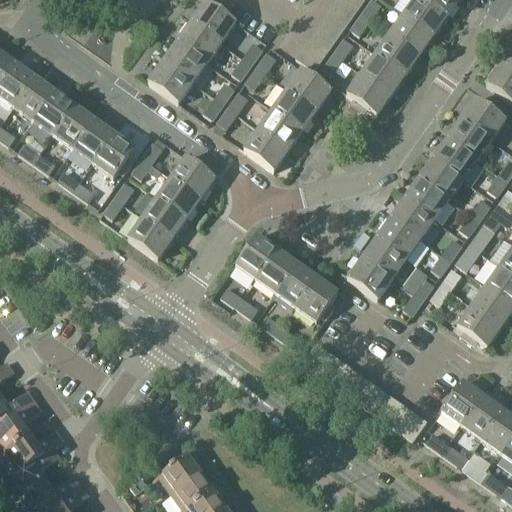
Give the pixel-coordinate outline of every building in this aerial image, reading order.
[(355,0),(339,0),(338,3),(356,16),(363,6),(355,0)] [(418,0),(416,0),(403,19),(433,40),(447,20),(418,0)] [(418,0),(447,20),(461,0),(418,0)] [(338,3),(331,13),(349,26),(356,16),(338,3)] [(371,4),(361,19),(370,25),(381,10),(371,4)] [(205,6),(190,26),(220,48),(235,28),(205,6)] [(331,13),(324,23),(342,36),(349,26),(331,13)] [(361,19),(350,34),(359,41),(370,25),(361,19)] [(403,19),(389,39),(419,60),(433,40),(403,19)] [(324,23),(317,33),(334,46),(342,36),(324,23)] [(190,26),(176,47),(206,68),(216,54),(220,48),(190,26)] [(317,33),(309,43),(327,56),(334,46),(317,33)] [(389,39),(375,59),(405,80),(419,60),(389,39)] [(309,43),(302,53),(320,66),(327,56),(309,43)] [(343,44),(332,59),(342,65),(352,50),(343,44)] [(176,47),(162,67),(192,88),(206,68),(176,47)] [(253,48),(242,63),(251,69),(262,54),(253,48)] [(511,50),(499,69),(511,77),(511,50)] [(295,63),(313,76),(320,66),(302,53),(295,63)] [(0,57),(0,87),(14,68),(0,57)] [(266,58),(256,73),(265,79),(276,64),(266,58)] [(332,59),(322,74),(331,81),(342,65),(332,59)] [(375,59),(360,79),(390,100),(405,80),(375,59)] [(242,63),(231,78),(240,85),(251,69),(242,63)] [(162,67),(148,87),(178,108),(192,88),(162,67)] [(14,68),(0,87),(0,103),(12,112),(34,82),(14,68)] [(511,77),(499,69),(485,89),(511,107),(511,77)] [(256,73),(245,88),(254,95),(265,79),(256,73)] [(300,74),(286,94),(316,116),(330,95),(300,74)] [(360,79),(346,99),(352,104),(349,109),(350,109),(360,117),(364,112),(376,120),(390,100),(360,79)] [(34,82),(12,112),(32,126),(54,96),(34,82)] [(224,88),(213,103),(222,109),(233,94),(224,88)] [(286,94),(272,114),(301,136),(316,116),(286,94)] [(54,96),(32,126),(52,141),(74,110),(54,96)] [(238,97),(227,113),(236,119),(247,104),(238,97)] [(213,103),(203,118),(212,124),(222,109),(213,103)] [(475,104),(460,123),(490,145),(505,125),(498,120),(501,115),(500,114),(500,115),(490,107),(487,112),(475,104)] [(74,110),(52,141),(72,155),(94,125),(74,110)] [(227,113),(217,128),(223,133),(226,134),(236,119),(227,113)] [(272,114),(257,134),(287,156),(301,136),(272,114)] [(460,123),(446,143),(476,165),(490,145),(460,123)] [(94,125),(72,155),(92,169),(114,139),(94,125)] [(0,132),(0,144),(7,150),(13,141),(0,132)] [(257,134),(243,155),(273,176),(287,156),(257,134)] [(114,139),(92,169),(112,183),(117,176),(122,180),(123,179),(130,169),(126,165),(134,153),(114,139)] [(446,143),(432,163),(462,185),(476,165),(446,143)] [(153,148),(142,163),(151,169),(162,154),(153,148)] [(24,149),(17,157),(33,168),(39,159),(24,149)] [(39,159),(33,168),(48,179),(54,170),(44,163),(39,159)] [(184,162),(170,183),(200,204),(214,184),(184,162)] [(142,163),(131,178),(141,185),(151,169),(142,163)] [(432,163),(418,183),(448,205),(462,185),(432,163)] [(511,166),(508,164),(498,180),(507,186),(511,178),(511,166)] [(63,177),(57,185),(72,196),(78,187),(63,177)] [(498,180),(487,195),(496,201),(507,186),(498,180)] [(170,183),(156,203),(186,224),(200,204),(170,183)] [(418,183),(404,203),(434,225),(448,205),(418,183)] [(78,187),(72,196),(87,207),(93,198),(78,187)] [(125,187),(114,203),(123,209),(134,194),(125,187)] [(511,197),(508,195),(497,210),(506,216),(511,207),(511,197)] [(114,203),(103,218),(112,224),(123,209),(114,203)] [(156,203),(141,223),(171,244),(186,224),(156,203)] [(404,203),(389,223),(420,245),(434,225),(404,203)] [(480,204),(469,219),(478,226),(489,211),(480,204)] [(497,210),(486,225),(495,232),(506,216),(497,210)] [(469,219),(458,235),(467,241),(478,226),(469,219)] [(141,223),(127,243),(157,265),(171,244),(141,223)] [(389,223),(375,243),(405,265),(420,245),(389,223)] [(479,234),(469,250),(478,256),(489,241),(479,234)] [(256,240),(235,270),(254,284),(275,254),(256,240)] [(375,243),(361,263),(391,285),(405,265),(375,243)] [(452,244),(441,259),(450,266),(461,250),(452,244)] [(511,250),(504,245),(490,265),(499,271),(511,280),(511,250)] [(469,250),(458,265),(467,271),(478,256),(469,250)] [(275,254),(254,284),(274,298),(295,268),(275,254)] [(441,259),(430,274),(439,281),(450,266),(441,259)] [(361,263),(347,284),(377,305),(391,285),(361,263)] [(295,268),(274,298),(294,313),(316,282),(295,268)] [(511,280),(499,271),(485,291),(511,311),(511,280)] [(451,274),(440,290),(449,296),(460,281),(451,274)] [(316,282),(294,313),(315,328),(320,321),(325,324),(326,324),(326,323),(333,313),(328,310),(337,297),(316,282)] [(424,284),(413,299),(422,305),(433,290),(424,284)] [(440,290),(430,305),(439,311),(449,296),(440,290)] [(511,311),(485,291),(470,311),(500,333),(511,316),(511,311)] [(225,292),(219,301),(234,312),(240,303),(225,292)] [(413,299),(402,314),(411,320),(411,321),(417,312),(422,305),(413,299)] [(240,303),(234,312),(249,322),(255,313),(240,303)] [(470,311),(456,331),(463,336),(459,341),(460,342),(470,349),(474,344),(486,353),(500,333),(470,311)] [(265,321),(259,329),(274,340),(280,331),(265,321)] [(280,331),(274,340),(289,351),(295,342),(280,331)] [(316,348),(302,367),(312,374),(326,355),(316,348)] [(326,355),(312,374),(322,382),(336,362),(326,355)] [(336,362),(322,382),(332,389),(346,369),(336,362)] [(0,387),(13,378),(6,367),(0,371),(0,387)] [(346,369),(332,389),(342,396),(356,376),(346,369)] [(356,376),(342,396),(352,403),(366,383),(356,376)] [(366,383),(352,403),(362,410),(376,391),(366,383)] [(462,387),(440,417),(460,430),(481,400),(462,387)] [(376,391),(362,410),(372,417),(386,398),(376,391)] [(0,431),(34,406),(27,396),(7,411),(0,401),(0,431)] [(386,398),(372,417),(382,424),(396,405),(386,398)] [(481,400),(460,430),(480,444),(501,414),(481,400)] [(396,405),(382,424),(392,431),(406,412),(396,405)] [(21,431),(42,417),(34,406),(0,431),(0,460),(28,440),(21,431)] [(406,412),(392,431),(402,439),(416,419),(406,412)] [(511,422),(501,414),(480,444),(501,460),(511,443),(511,422)] [(416,419),(402,439),(412,446),(426,426),(416,419)] [(0,469),(9,483),(53,452),(53,453),(63,446),(55,435),(35,450),(28,440),(0,460),(0,469)] [(431,439),(425,447),(440,458),(446,449),(431,439)] [(511,443),(501,460),(511,467),(511,443)] [(446,449),(440,458),(455,468),(461,460),(446,449)] [(40,477),(60,463),(53,453),(53,452),(9,483),(0,489),(0,490),(13,508),(8,511),(11,511),(47,486),(40,477)] [(159,483),(170,499),(200,478),(192,467),(199,462),(194,455),(152,485),(154,487),(159,483)] [(471,467),(465,475),(480,486),(486,477),(471,467)] [(486,477),(480,486),(495,497),(501,488),(486,477)] [(189,511),(219,490),(215,484),(207,489),(200,478),(170,499),(179,511),(189,511)] [(15,511),(16,511),(15,511),(51,511),(81,491),(73,481),(53,495),(47,486),(11,511),(15,511)] [(224,511),(217,502),(224,497),(219,490),(189,511),(224,511)] [(73,511),(88,501),(81,491),(51,511),(73,511)]
